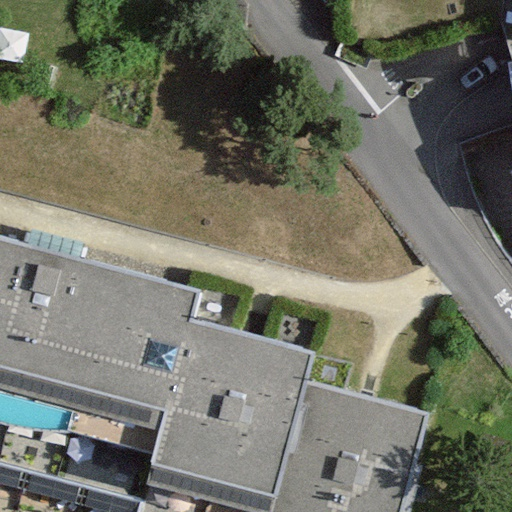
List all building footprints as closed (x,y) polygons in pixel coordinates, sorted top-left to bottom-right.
[(502,105),(511,102),(511,65),(493,70),(502,105)] [(0,464),(146,504),(196,317),(202,293),(0,239),(0,464)] [(276,511),(311,384),(320,350),(196,317),(146,504),(144,511),(276,511)] [(413,511),(439,418),(311,384),(276,511),(413,511)] [(511,478),(511,441),(502,439),(493,473),(511,478)] [(144,511),(146,504),(0,464),(0,511),(144,511)]
